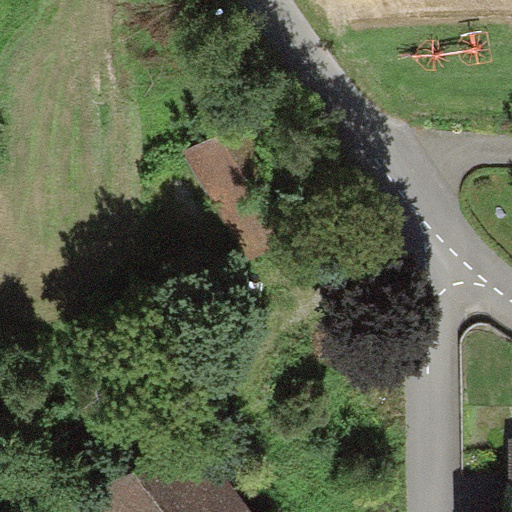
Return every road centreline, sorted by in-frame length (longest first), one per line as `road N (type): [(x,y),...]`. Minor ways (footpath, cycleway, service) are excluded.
road 1 (residential): [(447,265),(396,169),(271,0)]
road 2 (residential): [(447,265),(427,324),(432,511)]
